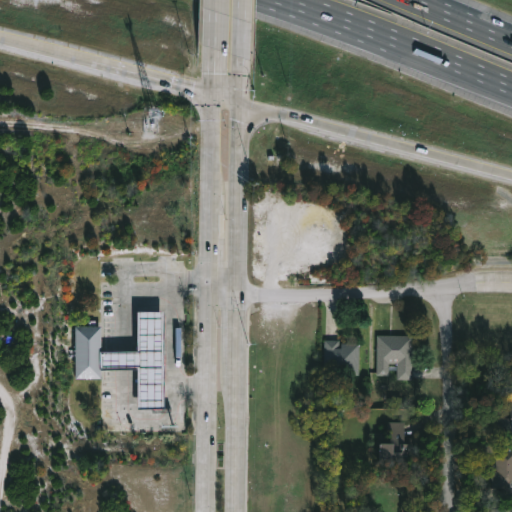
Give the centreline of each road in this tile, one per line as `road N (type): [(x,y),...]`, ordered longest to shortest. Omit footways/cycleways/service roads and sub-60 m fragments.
road 1 (secondary): [(215,96),(208,511)]
road 2 (motorway): [(242,104),(511,175)]
road 3 (residential): [(511,284),(394,297),(240,295)]
road 4 (residential): [(451,511),(449,290)]
road 5 (secondary): [(240,295),(242,104)]
road 6 (secondary): [(237,511),(241,375)]
road 7 (motorway): [(396,42),(511,89)]
road 8 (motorway): [(96,61),(215,96)]
road 9 (motorway): [(280,0),(396,42)]
